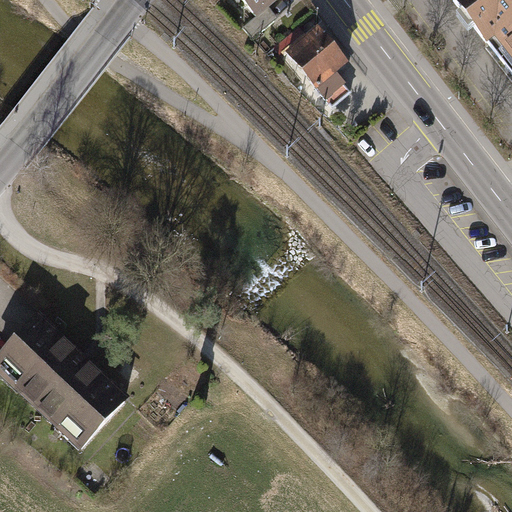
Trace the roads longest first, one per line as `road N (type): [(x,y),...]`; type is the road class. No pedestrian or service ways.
road 1 (track): [(363,511),(237,374),(116,275),(50,255),(0,219)]
road 2 (track): [(267,155),(381,266),(511,414)]
road 3 (primary): [(511,215),(344,0)]
road 4 (track): [(267,155),(119,65),(47,0)]
road 5 (track): [(101,0),(267,155)]
road 6 (tertiary): [(136,0),(20,149)]
